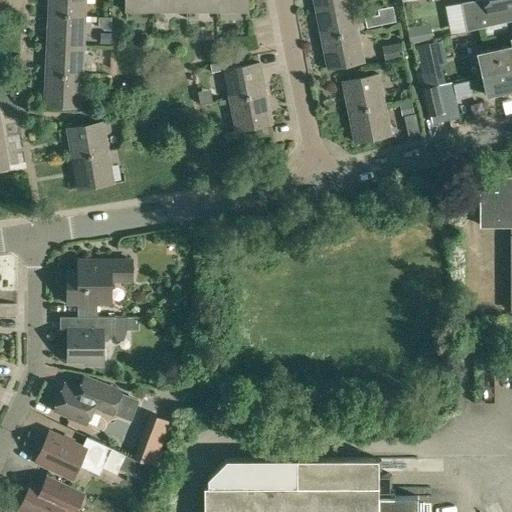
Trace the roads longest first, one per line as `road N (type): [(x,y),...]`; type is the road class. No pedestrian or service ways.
road 1 (residential): [(319,184),(36,234)]
road 2 (residential): [(0,454),(37,364),(36,234)]
road 3 (residential): [(511,137),(319,184)]
road 4 (residential): [(282,0),(319,184)]
